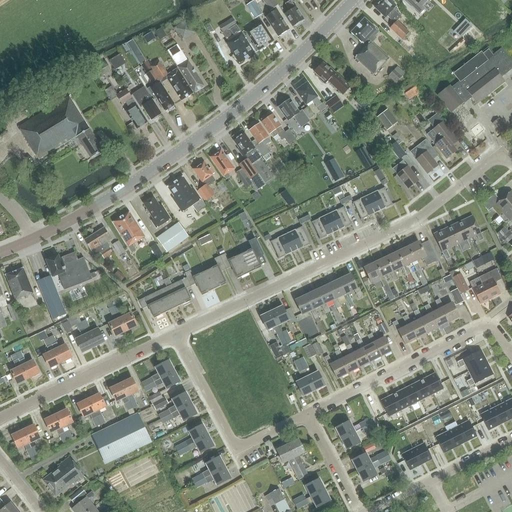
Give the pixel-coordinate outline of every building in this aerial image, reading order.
[(270,11),(278,5),(273,0),(262,0),(270,11)] [(385,0),(380,0),(374,7),(385,18),(386,16),(394,23),(389,28),(402,40),(409,33),(397,21),(401,17),(393,9),(396,6),(390,0),(388,2),(385,0)] [(403,0),(419,15),(424,9),(421,7),(427,0),(403,0)] [(289,11),(284,14),(292,27),(293,26),(295,27),(298,25),(299,23),(303,20),(295,7),(294,8),(290,1),(285,4),(289,11)] [(254,19),(261,15),(253,2),(246,6),(254,19)] [(270,14),(265,17),(269,24),(278,37),(279,36),(281,37),(284,35),(284,33),(289,30),(280,17),(276,10),(275,11),(270,14)] [(254,54),(249,46),(235,25),(231,18),(218,27),(222,32),(221,33),(227,42),(225,43),(238,64),(254,54)] [(374,36),(378,32),(364,18),(350,33),(365,46),(354,58),(373,75),(389,59),(372,43),(376,38),(374,36)] [(465,19),(453,32),(460,39),(471,26),(465,19)] [(249,46),(254,54),(258,51),(273,41),(261,22),(246,32),(253,43),(249,46)] [(154,32),(159,41),(166,36),(161,28),(154,32)] [(194,93),(204,86),(187,61),(177,44),(167,50),(194,93)] [(136,48),(130,52),(139,65),(145,62),(136,48)] [(476,104),(504,82),(500,77),(511,67),(511,63),(501,49),(493,56),(488,49),(482,54),(481,52),(453,74),(459,82),(451,88),(449,86),(437,95),(450,113),(467,100),(466,99),(470,96),(476,104)] [(114,57),(109,61),(115,70),(120,67),(126,63),(120,54),(114,57)] [(99,78),(111,72),(105,61),(94,67),(99,78)] [(167,75),(162,67),(158,61),(150,66),(161,83),(167,79),(181,101),(192,93),(177,69),(167,75)] [(164,111),(174,105),(146,62),(141,65),(146,74),(145,75),(151,83),(153,86),(150,88),(150,87),(147,89),(154,100),(156,99),(164,111)] [(316,67),(312,71),(313,72),(320,78),(319,79),(325,84),(327,81),(342,95),(350,87),(335,73),(334,73),(329,68),(328,69),(322,63),(317,68),(316,67)] [(397,67),(389,76),(396,83),(404,74),(397,67)] [(300,87),(295,90),(296,91),(305,105),(311,100),(316,107),(321,104),(316,97),(306,84),(301,88),(300,87)] [(414,86),(403,93),(405,96),(416,89),(414,86)] [(137,91),(132,94),(140,107),(142,106),(151,120),(153,121),(156,119),(156,117),(161,114),(149,96),(143,87),(137,91)] [(136,129),(147,123),(126,89),(116,95),(121,104),(125,102),(130,108),(125,111),(136,129)] [(419,93),(416,89),(405,96),(408,101),(419,93)] [(362,94),(354,102),(363,110),(370,102),(362,94)] [(93,136),(80,114),(68,96),(18,128),(38,160),(77,136),(90,158),(102,151),(97,143),(101,140),(97,134),(93,136)] [(343,107),(335,96),(325,103),(333,114),(343,107)] [(279,106),(278,107),(288,121),(292,118),(293,117),(299,125),(300,127),(304,125),(309,121),(301,110),(298,113),(289,99),(284,102),(283,101),(278,105),(279,106)] [(321,104),(316,107),(320,112),(326,108),(323,103),(321,104)] [(302,110),(301,110),(309,121),(308,120),(313,116),(307,107),(302,111),(302,110)] [(387,110),(376,117),(387,131),(397,123),(387,110)] [(289,145),(296,140),(288,129),(284,132),(280,126),(272,114),(267,117),(266,116),(261,120),(262,121),(261,122),(272,138),(278,134),(282,140),(284,138),(289,145)] [(437,116),(431,121),(435,127),(433,128),(432,129),(436,134),(437,136),(431,140),(435,145),(446,159),(456,151),(452,146),(458,142),(457,140),(446,126),(437,116)] [(501,135),(507,130),(498,118),(491,123),(501,135)] [(251,142),(262,158),(270,152),(265,145),(270,142),(268,138),(268,137),(258,124),(257,124),(256,123),(250,127),(251,129),(249,130),(255,139),(251,142)] [(244,134),(233,141),(238,149),(237,150),(245,160),(238,165),(249,180),(254,186),(257,191),(265,185),(257,174),(251,165),(261,159),(256,152),(254,148),(244,134)] [(438,156),(425,140),(409,152),(416,160),(415,160),(427,174),(437,166),(432,160),(438,156)] [(396,142),(389,147),(399,160),(405,155),(396,142)] [(374,165),(363,147),(355,153),(365,170),(374,165)] [(220,150),(210,157),(226,180),(230,177),(227,173),(234,169),(229,162),(230,161),(227,155),(225,157),(220,150)] [(343,177),(333,159),(324,164),(334,182),(343,177)] [(401,162),(392,169),(397,175),(396,175),(407,189),(418,181),(407,167),(402,161),(401,162)] [(194,169),(193,170),(202,182),(204,185),(200,189),(197,191),(205,202),(214,195),(208,186),(215,181),(211,176),(212,175),(214,174),(210,168),(208,169),(203,162),(198,166),(196,166),(194,168),(194,169)] [(251,184),(241,169),(235,173),(245,188),(251,184)] [(379,181),(384,178),(379,169),(373,172),(379,181)] [(182,212),(191,206),(196,213),(205,207),(192,188),(191,189),(182,177),(167,187),(174,197),(172,198),(182,212)] [(384,188),(368,195),(376,212),(377,212),(393,205),(392,204),(384,189),(385,188),(384,188)] [(494,194),(482,205),(488,212),(491,208),(498,216),(502,212),(502,213),(511,204),(511,193),(510,191),(499,201),(494,194)] [(251,195),(255,201),(260,198),(256,192),(251,195)] [(360,220),(376,213),(376,212),(368,195),(352,203),(352,204),(353,203),(360,219),(360,220)] [(148,215),(150,214),(153,219),(151,221),(156,228),(170,219),(161,205),(159,206),(153,197),(143,203),(147,209),(145,211),(148,215)] [(502,212),(498,216),(503,220),(502,221),(505,225),(507,224),(511,229),(500,238),(505,244),(511,237),(511,221),(511,220),(511,219),(511,204),(502,213),(502,212)] [(335,232),(351,224),(343,208),(344,208),(343,207),(327,215),(335,232)] [(132,246),(131,245),(144,237),(129,212),(113,222),(131,252),(135,250),(132,246)] [(335,232),(327,215),(311,223),(312,223),(319,239),(319,240),(335,232)] [(479,241),(483,239),(480,234),(480,233),(472,216),(462,221),(470,238),(476,236),(479,241)] [(466,240),(470,238),(462,221),(452,225),(465,251),(470,248),(466,240)] [(178,223),(156,238),(167,253),(188,237),(178,223)] [(462,252),(465,251),(452,225),(443,230),(451,247),(458,244),(462,252)] [(302,227),(286,234),(294,251),(310,244),(310,243),(309,243),(302,228),(302,227)] [(103,228),(94,234),(104,250),(109,247),(110,247),(106,242),(110,239),(103,228)] [(446,250),(451,247),(443,230),(433,235),(442,254),(445,260),(450,258),(446,250)] [(94,234),(84,240),(91,252),(94,256),(98,254),(100,253),(103,259),(112,253),(109,247),(104,250),(94,234)] [(294,251),(286,234),(270,242),(270,243),(270,242),(278,258),(277,259),(278,259),(294,252),(294,251)] [(257,258),(262,256),(255,240),(249,242),(252,249),(240,255),(249,273),(261,267),(257,258)] [(125,252),(118,241),(112,245),(118,256),(125,252)] [(423,258),(426,266),(438,260),(428,241),(420,245),(418,242),(407,247),(414,262),(416,261),(423,258)] [(163,255),(155,243),(149,248),(156,259),(163,255)] [(407,247),(396,252),(403,267),(405,266),(412,263),(416,271),(415,271),(422,286),(427,284),(420,269),(416,261),(414,262),(407,247)] [(228,261),(225,254),(222,248),(217,250),(220,256),(219,257),(226,270),(231,267),(237,279),(249,273),(240,255),(228,261)] [(83,258),(80,259),(77,260),(74,252),(58,258),(57,256),(46,261),(52,276),(58,274),(64,289),(91,279),(91,278),(95,277),(94,273),(89,274),(83,258)] [(405,276),(409,283),(413,282),(405,266),(403,267),(396,252),(385,257),(392,272),(394,271),(401,268),(405,276)] [(494,260),(490,252),(480,257),(484,264),(494,260)] [(220,272),(226,270),(219,257),(214,259),(217,266),(205,272),(214,290),(226,284),(220,272)] [(394,271),(392,272),(385,257),(375,262),(382,277),(383,276),(390,273),(394,281),(398,279),(394,271)] [(387,284),(383,276),(382,277),(375,262),(363,268),(370,282),(379,278),(383,286),(387,284)] [(23,269),(5,275),(15,300),(32,293),(23,269)] [(489,272),(494,282),(501,279),(496,269),(489,272)] [(168,278),(166,279),(162,270),(159,272),(166,288),(156,292),(166,312),(178,307),(168,286),(171,285),(168,278)] [(114,275),(121,281),(125,277),(118,271),(114,275)] [(214,290),(205,272),(193,277),(190,271),(184,273),(186,278),(190,286),(196,284),(202,296),(214,290)] [(494,282),(489,272),(479,278),(490,299),(500,294),(494,282)] [(469,290),(461,273),(452,277),(460,294),(469,290)] [(346,294),(352,291),(356,299),(362,296),(358,288),(357,289),(350,274),(338,280),(346,294)] [(50,277),(37,282),(41,291),(52,320),(65,314),(54,286),(50,277)] [(185,289),(190,286),(186,278),(171,285),(168,286),(178,307),(190,301),(185,289)] [(480,304),(490,299),(479,278),(469,283),(471,288),(472,288),(480,304)] [(350,302),(346,294),(338,280),(328,285),(335,299),(337,298),(342,296),(346,304),(350,302)] [(332,301),(336,309),(340,307),(341,307),(337,298),(335,299),(328,285),(317,290),(324,305),(325,304),(332,301)] [(463,302),(457,289),(450,292),(456,305),(463,302)] [(329,312),(325,304),(324,305),(317,290),(306,295),(313,310),(314,309),(315,309),(321,306),(324,314),(329,312)] [(153,318),(166,312),(156,292),(138,301),(142,309),(148,307),(153,318)] [(313,310),(306,295),(295,300),(302,315),(310,311),(314,319),(318,318),(319,317),(315,309),(314,309),(313,310)] [(459,317),(451,303),(443,307),(439,299),(434,301),(439,309),(440,308),(448,323),(459,317)] [(12,321),(18,318),(13,302),(7,305),(6,305),(7,306),(12,321)] [(123,316),(121,311),(118,305),(113,307),(119,318),(125,332),(136,327),(130,313),(123,316)] [(440,308),(439,309),(432,313),(428,305),(424,307),(428,315),(430,314),(437,328),(448,323),(440,308)] [(125,332),(119,318),(113,307),(109,309),(114,321),(108,324),(114,337),(125,332)] [(290,308),(284,311),(282,307),(271,312),(277,325),(288,320),(289,322),(295,319),(290,308)] [(402,318),(407,326),(408,325),(416,339),(426,334),(419,319),(417,320),(411,324),(403,308),(399,311),(402,318)] [(430,314),(428,315),(421,318),(417,310),(413,312),(417,320),(419,319),(426,334),(437,328),(430,314)] [(277,325),(271,312),(260,317),(266,330),(273,327),(285,354),(290,351),(286,343),(281,333),(280,332),(277,325)] [(81,322),(78,316),(77,316),(77,315),(67,320),(71,327),(76,325),(81,337),(75,339),(82,353),(93,347),(87,334),(84,329),(81,322)] [(85,319),(81,322),(84,329),(89,327),(85,319)] [(72,332),(67,321),(61,324),(66,334),(72,332)] [(408,325),(407,326),(400,329),(396,321),(392,323),(396,331),(397,331),(405,345),(416,339),(408,325)] [(389,332),(384,322),(377,326),(382,336),(389,332)] [(87,334),(93,347),(104,342),(97,329),(87,334)] [(244,329),(229,337),(235,348),(248,341),(243,331),(245,330),(244,329)] [(285,331),(281,333),(286,343),(290,341),(290,340),(286,334),(285,331)] [(58,348),(53,336),(51,332),(46,335),(48,338),(60,363),(71,358),(65,345),(58,348)] [(357,334),(353,336),(360,349),(362,348),(369,363),(380,357),(373,343),(371,344),(364,347),(360,339),(357,334)] [(380,357),(391,352),(384,337),(375,342),(371,334),(367,336),(371,344),(373,343),(380,357)] [(345,347),(349,345),(345,336),(341,338),(345,347)] [(221,354),(235,348),(229,337),(214,344),(214,345),(216,344),(221,354)] [(49,369),(60,363),(48,338),(43,340),(49,352),(43,355),(49,369)] [(305,338),(295,343),(297,348),(307,343),(305,338)] [(235,348),(240,359),(255,351),(253,351),(248,341),(235,348)] [(283,354),(277,342),(269,346),(275,358),(283,354)] [(323,353),(317,342),(311,345),(316,356),(323,353)] [(316,355),(310,344),(302,348),(307,359),(316,355)] [(362,348),(360,349),(353,353),(349,345),(345,347),(349,355),(351,354),(358,368),(369,363),(362,348)] [(225,365),(225,366),(240,359),(235,348),(221,354),(226,365),(225,365)] [(351,354),(349,355),(343,358),(339,350),(334,352),(338,360),(340,359),(348,374),(358,368),(351,354)] [(480,350),(456,362),(459,368),(465,365),(468,372),(487,362),(480,350)] [(32,361),(26,363),(20,351),(15,353),(28,379),(38,374),(32,361)] [(17,385),(28,379),(15,353),(10,356),(16,368),(10,371),(17,385)] [(340,359),(338,360),(332,363),(328,355),(324,357),(328,366),(329,365),(337,379),(348,374),(340,359)] [(308,368),(307,368),(302,357),(298,359),(307,378),(313,391),(324,386),(317,372),(311,375),(308,368)] [(313,391),(307,378),(298,359),(293,361),(298,372),(299,372),(302,380),(296,383),(302,396),(313,391)] [(140,382),(143,388),(160,378),(174,371),(168,361),(155,368),(158,373),(140,382)] [(471,379),(466,381),(469,387),(493,375),(487,362),(468,372),(471,379)] [(265,367),(265,368),(265,369),(255,374),(261,388),(273,383),(265,367)] [(174,371),(160,378),(143,388),(146,393),(163,383),(166,389),(179,382),(174,371)] [(434,373),(423,379),(431,395),(442,389),(434,373)] [(261,388),(255,374),(244,379),(244,378),(243,378),(250,393),(261,388)] [(137,406),(132,394),(138,392),(131,378),(120,383),(132,409),(137,406)] [(423,379),(413,384),(421,400),(431,395),(423,379)] [(128,411),(132,409),(120,383),(109,389),(116,402),(121,400),(123,404),(125,404),(128,411)] [(261,388),(268,402),(279,397),(279,398),(280,398),(273,383),(261,388)] [(413,384),(402,390),(410,406),(421,400),(413,384)] [(258,408),(258,407),(268,402),(261,388),(250,393),(258,408)] [(467,389),(460,393),(463,398),(470,395),(467,390),(467,389)] [(402,390),(391,395),(399,411),(410,406),(402,390)] [(159,392),(148,398),(151,404),(152,404),(162,399),(159,392)] [(161,419),(191,404),(185,393),(172,400),(175,406),(158,414),(161,419)] [(88,399),(100,425),(105,422),(99,410),(105,407),(99,394),(88,399)] [(391,395),(380,401),(388,417),(399,411),(391,395)] [(164,397),(162,399),(152,404),(155,411),(168,404),(164,397)] [(511,398),(502,404),(510,420),(511,418),(511,398)] [(95,427),(100,425),(88,399),(77,404),(83,418),(89,415),(95,427)] [(183,421),(196,414),(191,404),(161,419),(163,423),(180,415),(183,421)] [(502,404),(491,410),(499,425),(510,420),(502,404)] [(72,438),(66,426),(72,423),(66,409),(55,415),(61,428),(67,440),(69,443),(76,439),(75,436),(72,438)] [(447,410),(441,413),(445,419),(451,416),(447,410)] [(491,410),(480,415),(488,431),(499,425),(491,410)] [(151,442),(137,414),(91,436),(104,465),(151,442)] [(67,440),(61,428),(55,415),(44,420),(50,433),(57,430),(62,442),(64,446),(68,443),(67,440)] [(348,421),(335,428),(341,439),(354,432),(361,429),(372,423),(369,419),(352,428),(348,421)] [(468,421),(457,427),(465,442),(476,437),(468,421)] [(372,423),(361,429),(363,434),(374,428),(372,423)] [(40,438),(33,425),(22,430),(29,444),(33,441),(40,438)] [(178,451),(207,436),(202,425),(189,432),(192,438),(175,447),(178,451)] [(457,427),(446,432),(454,448),(465,442),(457,427)] [(31,448),(29,444),(22,430),(11,435),(18,449),(24,446),(30,458),(34,456),(31,448)] [(354,432),(341,439),(346,450),(359,443),(357,437),(354,432)] [(446,432),(435,438),(443,454),(454,448),(446,432)] [(200,453),(213,446),(207,436),(178,451),(180,455),(196,447),(200,453)] [(306,474),(298,456),(304,453),(298,439),(287,445),(297,465),(302,476),(306,474)] [(423,444),(412,449),(420,465),(432,459),(423,444)] [(302,476),(297,465),(287,445),(276,450),(282,463),(289,460),(298,478),(302,476)] [(35,446),(31,448),(34,456),(39,453),(35,446)] [(412,449),(401,455),(409,471),(420,465),(412,449)] [(357,471),(388,455),(386,451),(368,461),(365,454),(352,460),(357,471)] [(376,475),(373,470),(391,461),(388,455),(357,471),(363,482),(376,475)] [(84,476),(80,471),(68,457),(58,466),(59,467),(43,480),(55,496),(71,483),(73,485),(84,476)] [(202,473),(202,474),(202,475),(204,478),(211,475),(224,468),(219,457),(205,464),(208,470),(202,473)] [(217,485),(230,478),(224,468),(211,475),(204,478),(205,479),(195,484),(197,488),(206,483),(207,484),(214,480),(217,485)] [(205,479),(204,478),(202,475),(193,480),(195,484),(205,479)] [(308,492),(311,497),(324,490),(318,479),(305,486),(308,492)] [(281,483),(283,489),(289,486),(286,481),(281,483)] [(86,494),(81,488),(68,498),(73,504),(86,494)] [(290,511),(278,488),(269,493),(278,511),(290,511)] [(313,501),(316,508),(329,501),(324,490),(311,497),(306,499),(295,505),(298,509),(313,501)] [(73,511),(86,511),(94,507),(88,500),(94,495),(91,492),(85,496),(86,497),(71,509),(73,511)] [(293,500),(295,505),(306,499),(303,495),(293,500)] [(16,511),(10,503),(6,506),(0,499),(0,511),(16,511)] [(215,511),(210,499),(181,511),(215,511)]
